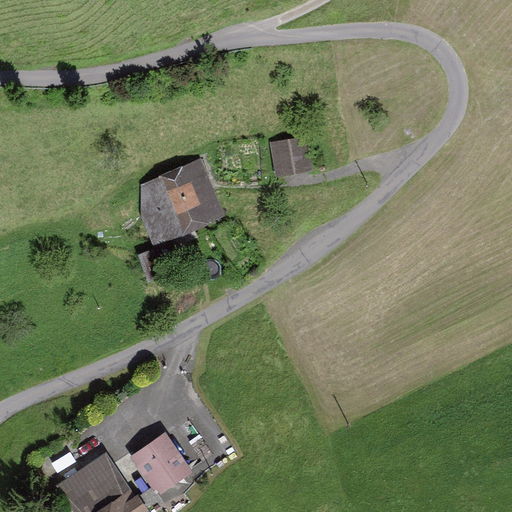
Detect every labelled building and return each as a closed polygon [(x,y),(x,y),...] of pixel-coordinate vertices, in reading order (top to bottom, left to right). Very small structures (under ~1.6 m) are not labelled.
[(304,138),(274,142),(279,172),(309,167),(304,138)] [(192,163),(147,183),(159,209),(147,214),(156,234),(186,220),(190,229),(201,225),(197,216),(212,209),(192,163)] [(169,246),(141,257),(149,278),(177,267),(169,246)] [(164,438),(137,456),(158,487),(167,481),(164,477),(183,464),(164,438)] [(106,457),(68,482),(88,511),(148,511),(145,507),(143,509),(135,498),(134,498),(106,457)]
